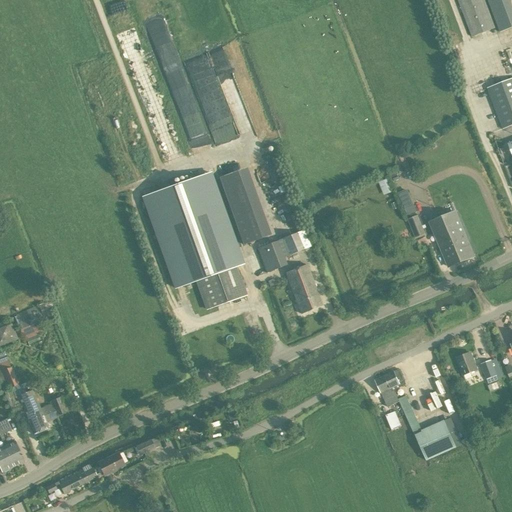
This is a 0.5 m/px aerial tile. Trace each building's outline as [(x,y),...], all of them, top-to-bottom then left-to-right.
[(458,0),(473,37),(495,29),(484,0),(458,0)] [(488,0),(500,32),(511,28),(511,17),(505,0),(488,0)] [(146,22),(149,36),(165,32),(161,18),(146,22)] [(104,65),(83,73),(90,91),(112,83),(104,65)] [(503,130),(511,126),(511,79),(488,89),(503,130)] [(194,119),(197,126),(186,129),(194,149),(208,143),(199,117),(194,119)] [(264,238),(240,171),(220,178),(244,245),(264,238)] [(246,296),(236,268),(244,264),(211,172),(142,197),(175,290),(198,281),(208,310),(246,296)] [(388,179),(379,182),(384,195),(393,192),(388,179)] [(405,190),(397,194),(402,205),(406,216),(415,212),(410,201),(405,190)] [(448,268),(473,257),(455,213),(430,223),(448,268)] [(416,238),(425,234),(418,216),(408,220),(416,238)] [(299,232),(276,241),(277,242),(283,257),(305,249),(312,246),(306,230),(299,232)] [(267,273),(286,266),(283,257),(277,242),(258,249),(267,273)] [(301,314),(322,307),(307,265),(286,273),(301,314)] [(45,321),(39,307),(15,318),(24,339),(41,332),(38,324),(45,321)] [(7,326),(0,328),(0,339),(0,340),(11,336),(7,326)] [(456,358),(463,376),(476,371),(469,353),(456,358)] [(480,365),(486,379),(495,375),(490,361),(480,365)] [(10,388),(18,384),(11,368),(2,372),(7,385),(9,388),(10,388)] [(384,377),(390,389),(399,385),(399,384),(405,382),(399,370),(393,373),(393,372),(384,377)] [(386,406),(390,404),(398,400),(393,391),(388,393),(387,391),(390,389),(384,377),(374,381),(386,406)] [(30,380),(18,384),(10,388),(18,408),(22,406),(28,420),(35,418),(33,414),(41,411),(34,393),(35,392),(30,380)] [(496,383),(488,386),(490,392),(499,389),(496,383)] [(426,461),(456,447),(444,421),(422,431),(406,396),(398,399),(426,461)] [(64,404),(61,397),(49,402),(51,407),(55,417),(67,411),(64,404)] [(73,400),(64,404),(67,411),(76,407),(73,400)] [(55,417),(51,407),(41,411),(33,414),(35,418),(28,420),(34,435),(48,429),(45,421),(55,417)] [(385,415),(391,430),(401,427),(394,411),(385,415)] [(234,412),(228,414),(231,420),(237,418),(234,412)] [(6,418),(0,421),(0,434),(11,429),(6,418)] [(156,438),(151,440),(155,449),(160,447),(156,438)] [(140,456),(155,449),(151,440),(136,447),(140,456)] [(3,447),(13,467),(24,462),(14,441),(3,447)] [(13,467),(3,447),(0,448),(0,469),(2,473),(13,467)] [(84,473),(88,482),(103,474),(104,475),(115,470),(124,466),(118,454),(98,464),(99,466),(84,473)] [(88,482),(84,473),(60,485),(58,482),(46,488),(49,493),(61,488),(64,494),(88,482)]
